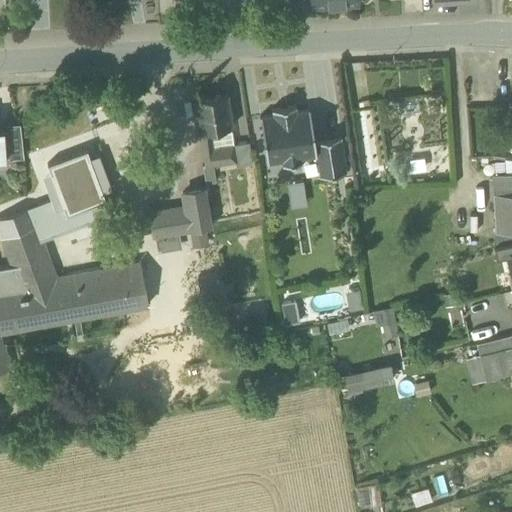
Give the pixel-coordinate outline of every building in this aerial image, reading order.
[(194,99),(198,132),(199,132),(210,130),(221,128),(231,127),(227,95),(194,99)] [(418,98),(397,101),(399,117),(420,114),(418,98)] [(281,160),(282,165),(301,162),(301,157),(316,155),(314,140),(309,108),(296,110),(295,105),(287,106),(287,109),(280,110),(279,107),(271,109),(272,114),(259,116),(266,162),(281,160)] [(22,150),(19,124),(6,125),(8,151),(22,150)] [(231,127),(221,128),(224,147),(232,146),(234,145),(231,127)] [(213,148),(224,147),(221,128),(210,130),(213,148)] [(199,132),(203,167),(211,166),(236,162),(232,146),(224,147),(213,148),(210,130),(199,132)] [(316,155),(319,176),(346,172),(341,136),(314,140),(316,155)] [(50,198),(0,216),(0,233),(1,237),(12,264),(19,284),(7,286),(7,288),(0,288),(0,329),(14,327),(123,307),(148,303),(140,262),(55,278),(41,239),(97,219),(100,216),(103,213),(104,211),(104,207),(104,204),(103,201),(105,200),(102,191),(89,157),(86,148),(47,163),(50,172),(58,195),(50,198)] [(22,150),(8,151),(8,159),(22,158),(22,150)] [(89,157),(102,191),(110,188),(97,154),(89,157)] [(423,155),(408,158),(410,174),(426,171),(423,155)] [(505,175),(504,159),(492,158),(493,176),(494,176),(505,175)] [(213,181),(211,166),(203,167),(206,183),(213,181)] [(41,175),(50,198),(58,195),(50,172),(41,175)] [(494,176),(497,231),(511,230),(511,175),(505,175),(494,176)] [(303,180),(287,182),(290,207),(306,205),(303,180)] [(152,235),(154,235),(176,231),(189,229),(205,226),(211,225),(205,188),(181,192),(184,205),(147,211),(152,235)] [(205,226),(189,229),(192,247),(208,245),(205,226)] [(178,245),(176,231),(154,235),(157,249),(178,245)] [(511,245),(494,250),(496,261),(511,257),(511,245)] [(0,288),(7,288),(7,286),(19,284),(12,264),(0,266),(0,288)] [(362,307),(359,288),(344,291),(348,310),(362,307)] [(281,302),(284,324),(299,322),(296,300),(281,302)] [(381,325),(395,322),(392,306),(372,312),(375,326),(381,325)] [(326,324),(328,334),(349,329),(347,318),(326,324)] [(398,335),(395,322),(381,325),(383,338),(398,335)] [(511,334),(476,343),(479,354),(511,345),(511,334)] [(485,379),(511,372),(511,345),(479,354),(485,379)] [(470,383),(485,379),(479,354),(464,358),(470,383)] [(389,365),(343,377),(347,392),(393,380),(389,365)] [(428,379),(413,383),(416,396),(431,392),(428,379)] [(356,487),(360,508),(371,506),(371,505),(381,503),(378,484),(356,487)] [(427,488),(411,493),(415,507),(432,502),(427,488)]
